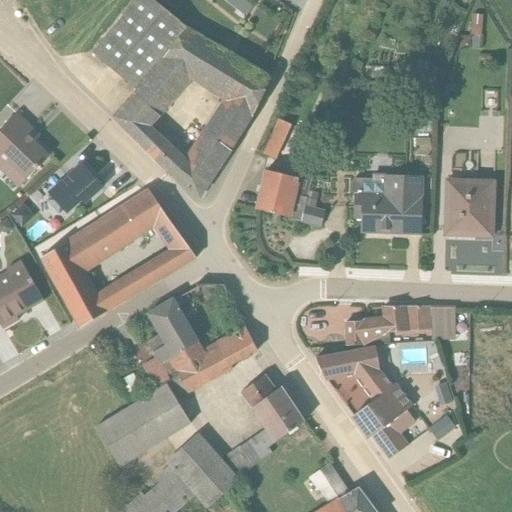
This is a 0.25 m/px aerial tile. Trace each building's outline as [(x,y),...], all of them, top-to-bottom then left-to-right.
[(199,199),(252,116),(269,80),(188,29),(149,0),(136,0),(91,54),(135,92),(113,118),(173,180),(199,199)] [(244,0),(224,0),(224,1),(247,17),(254,7),(244,0)] [(471,15),(470,37),(480,37),(481,16),(471,15)] [(408,71),(407,71),(407,91),(425,90),(425,88),(430,88),(430,70),(429,61),(408,62),(408,71)] [(388,67),(370,67),(370,78),(388,78),(388,67)] [(0,173),(17,189),(48,156),(24,132),(29,127),(16,114),(0,130),(0,173)] [(270,137),(283,142),(290,126),(278,121),(270,137)] [(283,142),(270,137),(262,155),(275,161),(283,142)] [(300,222),(316,154),(304,151),(296,179),(265,172),(256,209),(287,218),(287,219),(300,222)] [(49,197),(44,202),(58,216),(63,212),(65,215),(80,202),(82,205),(102,189),(80,163),(45,193),(49,197)] [(371,181),(355,180),(350,184),(350,193),(354,197),(353,221),(360,221),(360,235),(421,237),(423,178),(371,176),(371,181)] [(493,240),(495,182),(444,180),(442,238),(493,240)] [(300,222),(320,229),(324,212),(314,209),(317,195),(308,192),(300,222)] [(148,193),(43,260),(80,329),(195,259),(148,193)] [(23,204),(9,215),(20,230),(34,219),(23,204)] [(20,262),(5,270),(6,272),(0,275),(0,327),(2,332),(18,323),(16,319),(43,303),(20,262)] [(198,343),(173,299),(146,315),(159,336),(145,344),(153,360),(141,367),(155,391),(169,383),(160,366),(198,343)] [(345,324),(347,347),(388,345),(388,333),(429,330),(430,342),(454,342),(454,308),(384,308),(384,320),(363,323),(345,324)] [(511,319),(492,320),(492,338),(511,337),(511,319)] [(166,385),(175,401),(186,394),(187,395),(232,372),(230,366),(256,352),(245,330),(203,353),(198,343),(160,366),(169,383),(166,385)] [(415,424),(406,412),(412,407),(411,405),(397,387),(393,390),(380,372),(374,347),(315,359),(315,360),(324,382),(353,377),(372,403),(369,405),(352,417),(369,439),(371,438),(388,461),(408,446),(400,435),(415,424)] [(141,392),(132,376),(116,384),(126,401),(141,392)] [(275,392),(264,377),(263,377),(239,395),(264,432),(221,461),(198,435),(188,443),(164,464),(205,510),(252,468),(272,455),(267,449),(303,423),(281,389),(280,389),(275,392)] [(437,386),(432,388),(439,408),(441,408),(448,406),(451,404),(445,384),(441,385),(437,386)] [(175,401),(166,385),(95,429),(119,469),(190,426),(175,401)] [(445,418),(428,431),(437,443),(445,437),(455,429),(446,417),(445,418)] [(178,511),(194,498),(167,467),(153,479),(157,485),(143,497),(139,493),(116,511),(178,511)] [(374,511),(358,490),(348,496),(328,467),(308,480),(317,493),(318,492),(327,506),(317,511),(374,511)]
